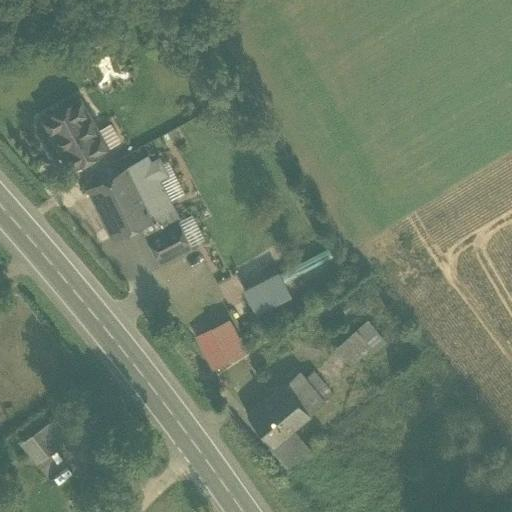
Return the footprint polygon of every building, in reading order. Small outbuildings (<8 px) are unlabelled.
[(78,98),(40,119),(69,170),(108,149),(107,148),(97,130),(78,98)] [(108,124),(97,130),(107,148),(118,142),(108,124)] [(145,157),(140,160),(165,211),(171,208),(156,178),(164,174),(157,160),(148,164),(145,157)] [(138,224),(165,211),(140,160),(87,189),(111,238),(138,224)] [(191,247),(171,208),(165,211),(138,224),(159,263),(191,247)] [(249,310),(285,294),(274,269),(238,285),(249,310)] [(227,320),(196,336),(212,368),(244,352),(227,320)] [(353,329),(332,347),(345,364),(368,347),(353,329)] [(308,413),(323,401),(303,378),(297,371),(283,383),(308,413)] [(311,372),(303,378),(323,401),(331,395),(311,372)] [(296,424),(308,413),(283,383),(271,394),(296,424)] [(246,414),(271,444),(288,430),(296,424),(271,394),(246,414)] [(92,422),(76,400),(35,428),(51,451),(92,422)] [(305,451),(288,430),(271,444),(269,446),(286,466),(305,451)]
